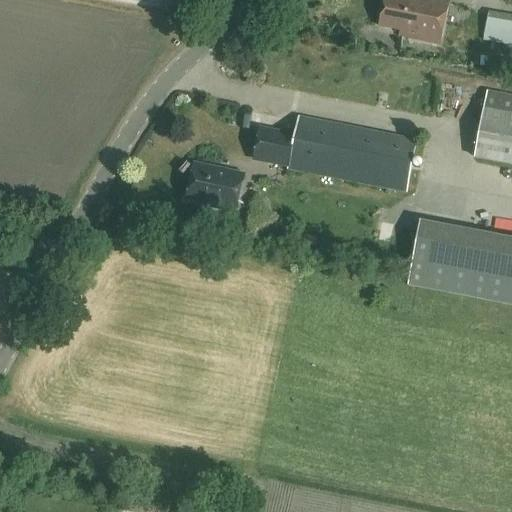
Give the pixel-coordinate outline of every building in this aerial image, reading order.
[(384,0),(380,27),(400,32),(399,38),(441,45),(448,1),(441,0),(419,0),(420,1),(411,0),(384,0)] [(511,46),(511,16),(489,13),(483,41),(511,46)] [(511,99),(486,94),(475,158),(511,164),(511,99)] [(417,137),(358,125),(300,114),(295,138),(261,132),(255,160),(296,167),(295,171),(406,192),(417,137)] [(235,212),(243,176),(194,166),(186,201),(235,212)] [(511,240),(420,222),(408,286),(511,305),(511,240)]
